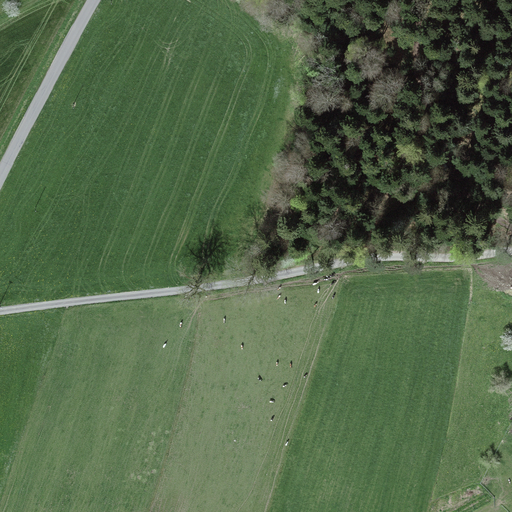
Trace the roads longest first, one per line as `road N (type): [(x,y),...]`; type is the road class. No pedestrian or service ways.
road 1 (track): [(511,219),(474,195),(449,164),(422,80),(420,0)]
road 2 (unclassified): [(92,0),(0,172)]
